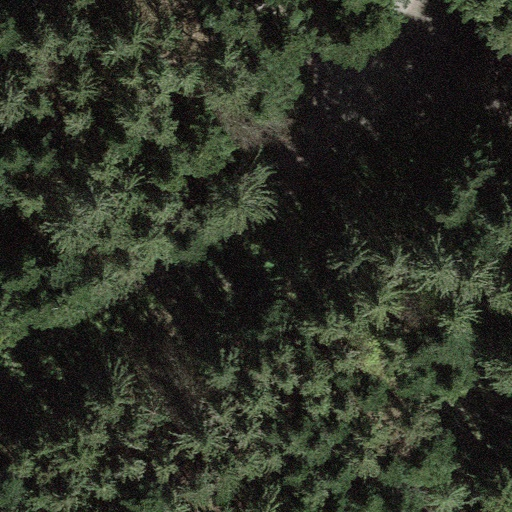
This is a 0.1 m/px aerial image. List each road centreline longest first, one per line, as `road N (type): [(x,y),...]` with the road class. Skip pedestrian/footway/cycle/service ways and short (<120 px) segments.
road 1 (track): [(0,322),(146,267),(234,211),(306,146),(404,0)]
road 2 (track): [(216,0),(365,68),(511,115)]
